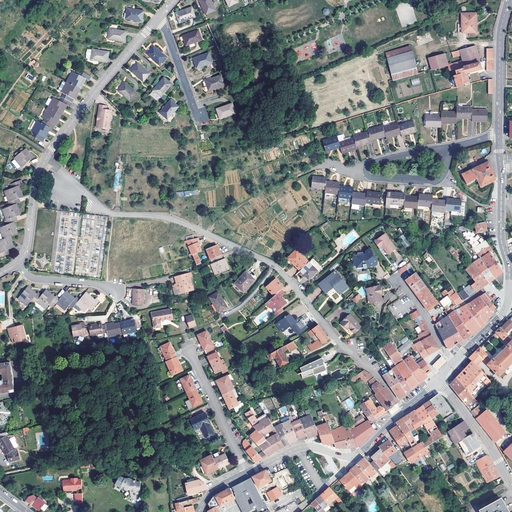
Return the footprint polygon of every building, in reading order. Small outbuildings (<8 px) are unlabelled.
[(198,0),(205,14),(215,9),(210,0),(198,0)] [(179,22),(195,16),(192,6),(175,12),(179,22)] [(142,21),(144,10),(127,8),(125,18),(142,21)] [(462,32),(474,32),(473,22),(476,22),(475,13),(461,14),(461,24),(462,32)] [(124,41),(126,31),(109,29),(108,39),(124,41)] [(185,46),(201,40),(198,30),(181,36),(185,46)] [(158,65),(166,57),(153,45),(146,53),(158,65)] [(480,62),(479,62),(475,45),(460,50),(465,66),(465,68),(456,71),(457,75),(454,76),(455,79),(456,84),(457,88),(470,84),(467,74),(466,73),(482,68),(480,62)] [(390,57),(413,51),(411,46),(389,52),(390,57)] [(107,61),(109,51),(92,49),(91,59),(107,61)] [(388,58),(392,73),(416,66),(413,51),(390,57),(388,58)] [(196,69),(212,62),(208,52),(192,58),(196,69)] [(432,69),(448,65),(445,54),(429,58),(432,68),(432,69)] [(142,81),(150,73),(137,62),(130,70),(142,81)] [(394,79),(418,72),(416,66),(392,73),(394,79)] [(72,70),(66,81),(78,88),(81,83),(82,83),(84,78),(87,80),(90,75),(80,70),(78,74),(72,70)] [(208,91),(224,85),(221,75),(205,81),(208,91)] [(152,90),(153,90),(150,94),(157,100),(160,97),(172,84),(163,77),(152,90)] [(57,89),(60,90),(65,82),(62,80),(57,89)] [(75,93),(78,88),(66,81),(65,82),(60,90),(60,91),(62,92),(60,96),(70,102),(72,98),(73,98),(76,93),(75,93)] [(130,101),(137,93),(124,82),(117,90),(130,101)] [(53,97),(47,107),(59,114),(62,109),(63,109),(65,104),(67,106),(70,102),(60,96),(58,100),(53,97)] [(178,107),(170,100),(159,113),(168,121),(174,115),(173,113),(178,107)] [(219,119),(235,114),(232,104),(216,109),(219,119)] [(56,119),(59,114),(47,107),(41,117),(43,119),(42,122),(49,126),(51,127),(53,124),(54,125),(57,119),(56,119)] [(465,117),(465,119),(472,119),(472,110),(472,107),(457,107),(457,112),(457,117),(465,117)] [(479,119),(487,120),(487,110),(472,110),(472,119),(472,121),(479,121),(479,119)] [(97,111),(96,122),(98,122),(97,126),(96,126),(95,133),(103,134),(103,132),(108,133),(110,116),(103,115),(103,111),(97,111)] [(450,122),(450,123),(457,123),(457,119),(457,117),(457,112),(441,112),(441,116),(441,122),(450,122)] [(425,115),(425,126),(434,126),(434,127),(441,127),(441,123),(441,122),(441,116),(425,115)] [(46,131),(49,126),(42,122),(36,119),(31,129),(33,131),(31,135),(41,140),(43,137),(44,137),(46,132),(46,131)] [(413,122),(398,126),(401,134),(401,137),(408,135),(408,133),(416,131),(413,122)] [(394,135),(394,136),(401,134),(398,126),(398,124),(383,128),(386,137),(394,135)] [(379,138),(379,139),(386,137),(383,128),(382,126),(367,130),(368,133),(370,140),(379,138)] [(365,144),(365,145),(371,143),(371,142),(370,140),(368,133),(353,137),(354,139),(356,147),(365,144)] [(342,136),(337,137),(340,148),(342,153),(350,150),(351,151),(357,150),(356,148),(356,147),(354,139),(344,141),(342,136)] [(334,149),(334,150),(340,148),(337,137),(323,141),(325,151),(334,149)] [(21,173),(28,167),(29,166),(27,162),(32,158),(28,154),(24,149),(22,151),(16,155),(13,158),(20,167),(18,169),(21,173)] [(495,177),(489,162),(473,170),(462,175),(466,185),(477,179),(481,187),(494,181),(495,177)] [(312,187),(325,189),(326,180),(327,178),(313,176),(312,187)] [(325,192),(338,194),(340,186),(340,182),(326,180),(325,189),(325,192)] [(17,199),(21,197),(19,192),(19,191),(17,186),(21,185),(19,181),(9,185),(10,189),(4,192),(8,203),(17,199)] [(338,197),(352,199),(353,192),(354,188),(340,186),(338,194),(338,197)] [(381,205),(382,195),(374,194),(374,192),(367,191),(367,194),(366,202),(381,205)] [(352,203),(365,205),(366,202),(367,194),(353,192),(352,199),(352,203)] [(390,204),(404,206),(405,196),(405,195),(391,193),(387,193),(385,208),(390,208),(390,204)] [(418,207),(432,208),(433,200),(433,197),(419,195),(419,198),(418,207)] [(404,208),(418,209),(418,207),(419,198),(405,196),(404,206),(404,208)] [(19,203),(17,199),(8,203),(7,203),(8,207),(1,210),(6,221),(14,217),(19,215),(16,210),(17,210),(15,204),(19,203)] [(431,212),(445,213),(446,211),(447,202),(433,200),(432,208),(431,212)] [(453,202),(453,201),(447,200),(447,202),(446,211),(461,213),(462,203),(453,202)] [(16,222),(14,217),(6,221),(4,222),(5,226),(0,228),(0,233),(3,240),(8,238),(16,234),(14,229),(14,228),(12,223),(16,222)] [(477,232),(487,230),(485,222),(475,223),(477,232)] [(388,254),(396,248),(385,234),(375,241),(380,248),(382,246),(388,254)] [(404,234),(398,237),(404,248),(410,245),(404,234)] [(189,253),(190,255),(193,254),(197,252),(202,250),(199,242),(200,241),(199,237),(186,240),(186,242),(188,241),(192,253),(189,253)] [(0,258),(8,255),(6,252),(13,248),(11,243),(10,243),(8,238),(3,240),(0,240),(0,258)] [(480,259),(495,278),(496,277),(503,272),(500,267),(490,253),(493,251),(487,242),(481,246),(480,244),(473,249),(480,259)] [(211,259),(222,255),(217,244),(207,248),(211,259)] [(376,262),(379,261),(370,249),(366,252),(366,254),(367,256),(353,257),(354,264),(357,268),(362,267),(363,268),(363,269),(364,269),(364,270),(365,270),(366,269),(366,268),(366,267),(369,266),(369,268),(371,266),(372,267),(376,264),(376,262)] [(288,258),(300,271),(309,263),(297,250),(288,258)] [(451,253),(460,264),(464,261),(455,250),(451,253)] [(201,263),(197,252),(193,254),(196,265),(201,263)] [(213,263),(223,259),(222,255),(211,259),(213,263)] [(225,258),(223,259),(213,263),(212,263),(216,274),(229,269),(227,264),(227,263),(225,258)] [(480,259),(474,263),(489,282),(490,281),(495,278),(480,259)] [(318,272),(309,263),(300,271),(308,280),(318,272)] [(489,282),(474,263),(466,270),(476,282),(481,289),(488,283),(489,282)] [(405,265),(398,270),(401,274),(408,269),(405,265)] [(255,279),(247,271),(235,283),(244,292),(251,286),(250,285),(255,279)] [(416,272),(406,280),(411,286),(421,279),(416,273),(416,272)] [(193,277),(192,273),(175,277),(177,284),(173,285),(175,295),(194,290),(191,278),(193,277)] [(339,294),(347,288),(335,273),(319,285),(325,293),(333,287),(339,294)] [(274,296),(282,289),(283,287),(275,278),(272,281),(271,280),(268,283),(270,284),(266,287),(274,296)] [(421,279),(411,286),(416,293),(426,286),(421,279)] [(475,292),(476,293),(481,289),(476,282),(471,285),(470,285),(463,290),(464,290),(459,295),(464,302),(470,297),(469,297),(475,292)] [(383,299),(382,294),(380,290),(382,289),(380,285),(367,288),(369,296),(371,295),(374,302),(383,299)] [(438,302),(426,286),(416,293),(428,310),(441,302),(440,301),(438,302)] [(36,302),(42,296),(38,293),(37,294),(33,290),(32,291),(31,290),(28,287),(18,298),(27,306),(31,301),(34,304),(36,302)] [(145,288),(134,287),(133,303),(144,304),(145,288)] [(284,292),(282,289),(274,296),(269,301),(272,305),(278,311),(279,310),(282,307),(288,302),(281,294),(284,292)] [(449,295),(453,301),(456,305),(457,306),(460,311),(463,310),(460,306),(463,303),(457,295),(455,296),(452,292),(451,292),(449,289),(447,290),(446,289),(445,290),(449,295)] [(42,296),(36,302),(46,309),(50,305),(53,307),(57,303),(60,299),(56,296),(55,298),(51,294),(49,293),(46,290),(42,296)] [(69,306),(73,309),(77,304),(80,300),(76,297),(75,299),(71,295),(70,295),(69,294),(66,291),(60,299),(57,303),(66,310),(69,306)] [(227,308),(218,292),(209,297),(218,313),(227,308)] [(90,297),(86,293),(80,300),(77,304),(86,311),(89,307),(93,310),(100,301),(96,298),(95,300),(91,296),(90,297)] [(490,301),(492,300),(486,293),(481,297),(492,311),(493,311),(496,308),(490,301)] [(444,298),(448,304),(451,302),(453,301),(449,295),(444,298)] [(492,311),(481,297),(470,304),(484,322),(488,318),(493,313),(492,311)] [(33,306),(40,312),(43,312),(46,309),(36,302),(34,304),(33,306)] [(466,307),(481,327),(484,325),(485,324),(484,322),(470,304),(466,307)] [(453,307),(471,335),(476,331),(481,327),(466,307),(463,310),(460,311),(457,306),(453,307)] [(465,339),(471,335),(453,307),(450,309),(453,313),(448,316),(463,340),(465,339)] [(171,309),(168,310),(151,314),(154,329),(162,328),(160,322),(169,320),(168,315),(169,315),(172,315),(171,309)] [(417,310),(409,315),(413,320),(420,315),(417,310)] [(291,313),(277,322),(283,331),(292,325),(298,334),(306,329),(305,327),(306,327),(304,324),(302,323),(303,321),(300,318),(298,318),(296,319),(293,317),(291,313)] [(196,325),(193,315),(186,317),(189,328),(196,325)] [(342,322),(346,327),(354,319),(351,315),(342,322)] [(435,324),(447,349),(454,345),(463,340),(448,316),(445,318),(438,323),(435,324)] [(438,350),(440,348),(421,318),(416,322),(423,332),(417,337),(423,345),(430,354),(438,350)] [(360,328),(354,319),(346,327),(347,329),(349,328),(353,333),(360,328)] [(511,327),(511,320),(510,319),(501,328),(500,327),(496,332),(497,332),(504,339),(505,338),(508,335),(506,333),(511,327)] [(136,332),(134,321),(126,323),(126,321),(120,322),(122,335),(136,332)] [(73,335),(86,334),(85,322),(81,322),(81,324),(72,324),(73,335)] [(107,337),(111,337),(122,335),(120,322),(116,323),(114,323),(110,323),(105,324),(106,325),(107,333),(107,337)] [(90,335),(107,333),(106,325),(102,326),(96,326),(96,324),(89,325),(90,335)] [(13,337),(14,342),(25,340),(22,325),(15,327),(15,328),(8,330),(9,338),(10,338),(13,337)] [(319,325),(312,329),(321,341),(323,344),(329,339),(319,325)] [(212,350),(217,348),(215,344),(213,344),(207,330),(198,334),(206,353),(207,352),(212,350)] [(511,340),(509,343),(507,345),(508,346),(503,351),(501,350),(500,350),(498,352),(498,353),(499,355),(494,360),(493,359),(491,361),(488,364),(499,376),(505,371),(504,370),(511,362),(511,340)] [(323,344),(321,341),(310,348),(313,351),(323,344)] [(167,360),(176,356),(170,342),(161,346),(167,360)] [(266,356),(268,358),(270,361),(275,358),(281,367),(289,362),(282,352),(287,349),(289,352),(297,347),(293,342),(266,356)] [(417,385),(418,384),(404,361),(398,352),(398,353),(390,342),(383,348),(395,368),(412,389),(417,385)] [(419,352),(423,358),(425,357),(430,354),(423,345),(417,349),(419,352)] [(472,362),(477,367),(483,359),(487,356),(488,355),(481,348),(480,347),(478,349),(469,359),(472,362)] [(226,371),(223,364),(225,363),(222,358),(220,359),(219,356),(221,355),(219,351),(208,356),(212,364),(213,364),(217,372),(221,370),(223,373),(226,371)] [(427,373),(431,370),(423,358),(419,352),(412,358),(426,374),(427,373)] [(167,360),(166,361),(172,374),(182,370),(176,356),(167,360)] [(404,361),(418,384),(428,376),(426,374),(412,358),(410,356),(404,361)] [(437,370),(446,361),(442,356),(433,365),(437,370)] [(0,374),(3,375),(5,379),(4,380),(2,380),(1,380),(0,379),(0,393),(15,391),(8,361),(0,362),(0,374)] [(325,370),(323,365),(322,363),(320,364),(318,361),(299,371),(301,375),(300,375),(302,381),(313,375),(313,376),(325,370)] [(491,382),(477,367),(472,362),(463,371),(457,378),(474,399),(474,398),(491,382)] [(392,369),(406,393),(410,390),(412,389),(395,368),(392,369)] [(405,394),(406,393),(392,369),(383,374),(399,399),(405,394)] [(365,382),(373,377),(363,370),(358,374),(360,375),(365,382)] [(217,380),(223,393),(235,388),(228,374),(217,380)] [(351,382),(360,375),(358,374),(349,379),(351,382)] [(179,380),(186,393),(194,389),(188,375),(179,380)] [(374,377),(369,381),(372,386),(373,388),(376,393),(375,394),(387,411),(397,404),(385,387),(384,388),(379,382),(378,382),(374,377)] [(474,399),(457,378),(450,385),(472,412),(477,407),(479,406),(480,405),(474,398),(474,399)] [(238,395),(235,388),(223,393),(231,408),(235,406),(237,411),(241,407),(236,396),(238,395)] [(187,409),(201,402),(199,399),(198,396),(194,389),(186,393),(189,400),(184,402),(187,409)] [(439,396),(437,396),(430,401),(439,414),(443,411),(446,415),(452,411),(441,397),(439,396)] [(378,418),(386,412),(383,407),(380,406),(380,405),(376,409),(375,408),(376,407),(374,406),(369,399),(365,402),(376,419),(378,418)] [(429,402),(423,406),(431,419),(439,414),(430,401),(429,402)] [(376,419),(365,402),(360,406),(363,410),(360,412),(362,414),(364,413),(369,419),(371,422),(375,420),(376,419)] [(424,424),(432,436),(423,442),(427,447),(440,439),(443,437),(438,430),(431,419),(423,406),(417,410),(415,411),(424,424)] [(259,430),(263,436),(274,429),(264,411),(261,407),(258,409),(261,414),(265,420),(260,423),(252,410),(246,413),(259,430)] [(477,407),(472,412),(477,419),(482,414),(477,407)] [(264,411),(274,429),(277,434),(284,446),(289,443),(290,443),(282,423),(279,425),(280,421),(276,414),(271,417),(266,409),(264,411)] [(331,431),(326,421),(324,415),(322,410),(317,412),(315,413),(317,418),(321,416),(324,424),(322,424),(321,424),(321,425),(319,426),(316,427),(319,434),(323,443),(330,443),(334,443),(335,443),(331,431)] [(407,415),(416,429),(424,424),(415,411),(415,410),(409,414),(407,415)] [(495,443),(496,442),(505,433),(488,410),(482,414),(477,419),(495,443)] [(207,420),(204,414),(191,420),(195,429),(201,426),(201,427),(209,424),(208,423),(207,423),(206,421),(207,420)] [(453,414),(444,420),(446,423),(455,417),(453,414)] [(296,440),(298,439),(291,422),(289,416),(289,415),(283,418),(284,422),(282,423),(290,443),(296,440)] [(308,416),(301,418),(307,436),(308,439),(314,436),(319,434),(316,427),(315,424),(314,422),(314,421),(311,415),(308,416)] [(361,415),(355,420),(352,422),(355,428),(365,420),(361,415)] [(427,447),(423,442),(416,429),(407,415),(402,419),(396,423),(398,425),(416,453),(419,458),(429,451),(427,447)] [(291,422),(298,439),(301,438),(307,436),(301,418),(296,420),(294,421),(291,422)] [(351,432),(356,446),(357,447),(371,435),(376,431),(375,429),(377,427),(374,423),(372,425),(368,420),(356,429),(351,432)] [(472,432),(468,435),(466,436),(463,432),(465,430),(469,428),(464,421),(449,432),(452,436),(457,443),(459,442),(473,433),(472,432)] [(209,424),(201,427),(206,438),(214,435),(209,424)] [(390,431),(389,432),(400,447),(406,443),(410,449),(404,453),(407,458),(408,458),(411,463),(419,458),(416,453),(398,425),(394,428),(393,429),(390,431)] [(260,455),(263,458),(263,459),(273,452),(276,450),(266,440),(263,436),(259,430),(250,437),(256,444),(264,452),(260,455)] [(356,446),(351,432),(348,433),(347,431),(331,431),(335,443),(334,443),(336,447),(338,448),(348,448),(356,446)] [(467,456),(478,449),(480,448),(481,447),(473,433),(459,442),(466,454),(467,456)] [(8,435),(9,437),(15,449),(17,448),(19,443),(14,434),(8,435)] [(282,447),(284,446),(277,434),(266,440),(276,450),(278,449),(282,447)] [(19,451),(17,452),(15,449),(9,437),(5,439),(4,438),(0,439),(0,446),(1,446),(6,454),(8,453),(8,454),(10,462),(20,459),(19,451)] [(262,459),(247,439),(244,441),(243,445),(247,452),(256,463),(257,462),(262,459)] [(381,450),(390,459),(393,462),(396,466),(403,461),(399,455),(400,455),(390,440),(384,444),(379,447),(381,450)] [(459,442),(457,443),(465,455),(466,454),(459,442)] [(372,463),(378,469),(380,467),(390,459),(381,450),(372,458),(375,461),(372,463)] [(475,458),(477,461),(478,461),(489,482),(500,476),(490,458),(487,455),(485,452),(475,458)] [(219,469),(230,464),(225,454),(214,459),(219,469)] [(201,461),(203,466),(207,473),(213,470),(214,471),(219,469),(214,459),(212,456),(201,461)] [(364,458),(357,465),(369,479),(377,471),(364,458)] [(487,483),(489,482),(478,461),(477,461),(475,462),(476,463),(487,483)] [(353,468),(354,469),(365,482),(369,479),(357,465),(353,468)] [(354,469),(341,480),(340,480),(349,490),(356,484),(361,489),(363,487),(362,485),(365,482),(354,469)] [(272,480),(266,470),(253,477),(258,487),(272,480)] [(377,472),(377,471),(369,479),(371,481),(379,475),(377,472)] [(434,471),(429,473),(434,481),(438,478),(434,471)] [(239,500),(239,504),(241,509),(245,511),(247,511),(270,511),(266,503),(264,504),(252,477),(233,487),(237,495),(240,494),(241,495),(239,500)] [(283,488),(287,485),(282,477),(278,479),(283,488)] [(77,489),(83,488),(82,480),(78,480),(78,478),(72,479),(72,480),(63,481),(63,487),(67,487),(67,491),(78,490),(77,489)] [(136,494),(140,494),(140,482),(135,482),(135,480),(130,481),(130,479),(124,479),(120,478),(118,480),(116,486),(117,488),(126,491),(127,490),(130,490),(130,492),(136,492),(136,494)] [(189,494),(201,491),(208,489),(204,483),(199,480),(196,481),(195,478),(186,481),(187,483),(186,484),(189,494)] [(266,492),(271,502),(282,496),(277,486),(266,492)] [(335,499),(339,503),(342,501),(330,487),(321,496),(328,505),(335,499)] [(236,498),(231,488),(229,489),(213,497),(209,504),(212,509),(209,511),(220,511),(218,506),(232,500),(236,498)] [(84,504),(83,493),(76,494),(76,504),(84,504)] [(498,495),(480,506),(482,509),(481,510),(481,511),(509,511),(501,499),(500,499),(498,495)] [(323,509),(328,505),(321,496),(311,505),(312,506),(313,505),(318,511),(322,508),(323,509)] [(40,511),(47,503),(40,497),(38,499),(34,504),(37,507),(36,508),(40,511)] [(184,505),(199,502),(198,498),(176,503),(178,510),(185,507),(184,506),(184,505)] [(242,511),(241,509),(239,504),(236,498),(232,500),(237,511),(242,511)]
